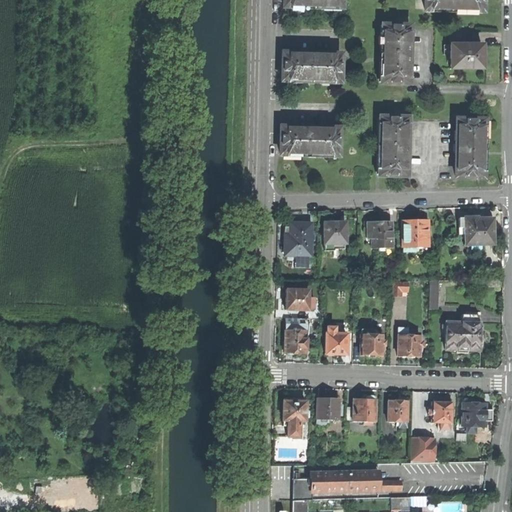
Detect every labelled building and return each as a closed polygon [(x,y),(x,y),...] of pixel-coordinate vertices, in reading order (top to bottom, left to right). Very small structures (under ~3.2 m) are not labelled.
[(425,0),(425,9),(482,11),(481,0),(425,0)] [(382,26),(381,83),(408,83),(408,55),(409,26),(382,26)] [(449,69),(482,68),(482,45),(473,45),(473,44),(469,44),(465,44),(465,45),(449,45),(449,69)] [(338,82),(339,55),(311,55),(283,54),(282,80),(301,80),(319,81),(338,82)] [(407,118),(380,118),(379,175),(405,175),(406,147),(407,118)] [(456,176),(482,177),(483,121),(457,120),(456,148),(456,176)] [(337,156),(338,129),(309,128),(281,128),(281,154),(337,156)] [(458,221),(458,236),(464,236),(464,248),(467,248),(467,251),(466,251),(466,256),(475,256),(475,257),(481,257),(481,255),(483,255),(483,247),(491,247),(491,235),(491,221),(475,221),(475,220),(463,221),(458,221)] [(402,222),(403,246),(415,246),(427,246),(427,243),(427,221),(414,222),(402,222)] [(323,223),(324,244),(343,244),(345,244),(345,223),(335,223),(335,222),(331,222),(328,222),(328,223),(323,223)] [(379,222),(366,222),(366,238),(371,238),(371,248),(391,248),(391,222),(379,222)] [(290,256),(310,256),(310,224),(289,223),(289,234),(286,234),(284,234),(284,248),(284,250),(285,252),(287,254),(290,256)] [(428,311),(437,312),(439,284),(429,284),(428,311)] [(391,299),(401,299),(401,294),(401,285),(392,285),(391,299)] [(306,290),(285,290),(285,310),(293,310),(307,310),(307,307),(307,298),(307,290),(306,290)] [(479,318),(462,318),(462,325),(446,325),(445,353),(456,354),(456,357),(463,357),(468,357),(468,354),(479,354),(480,326),(479,326),(479,318)] [(306,333),(302,333),(302,327),(293,327),(293,333),(286,333),(286,355),(296,355),(306,355),(306,350),(308,350),(308,340),(306,341),(306,333)] [(347,337),(336,337),(336,330),(328,329),(328,336),(325,336),(324,356),(335,357),(346,358),(347,337)] [(407,338),(408,331),(398,331),(398,359),(407,359),(419,359),(420,350),(423,350),(423,344),(420,344),(420,338),(407,338)] [(383,338),(375,337),(375,332),(362,332),(362,337),(361,337),(360,359),(370,359),(382,359),(383,338)] [(353,410),(347,410),(347,422),(353,422),(353,424),(364,424),(364,428),(372,428),(372,424),(375,424),(376,402),(375,402),(372,399),(367,398),(365,401),(358,401),(354,401),(353,410)] [(294,400),(285,399),(285,404),(284,404),(283,422),(284,422),(284,429),(289,429),(289,439),(303,439),(304,425),(303,423),(305,422),(305,419),(309,419),(309,413),(305,413),(306,404),(305,404),(305,400),(294,400)] [(330,401),(317,400),(316,421),(317,421),(317,427),(325,427),(325,422),(337,422),(338,417),(342,417),(342,408),(338,408),(339,401),(330,401)] [(389,402),(387,424),(399,424),(399,431),(405,431),(405,424),(406,424),(407,403),(397,403),(389,402)] [(464,406),(461,406),(460,430),(466,430),(466,436),(475,436),(475,430),(484,431),(484,425),(490,425),(491,413),(485,413),(485,406),(473,406),(473,403),(468,403),(464,403),(464,406)] [(431,404),(431,425),(440,426),(440,432),(449,432),(449,426),(450,426),(451,405),(440,405),(431,404)] [(434,439),(410,439),(410,463),(434,463),(434,439)] [(378,491),(378,490),(378,482),(378,476),(378,472),(311,474),(311,480),(311,493),(378,491)] [(311,500),(311,493),(311,480),(296,480),(293,480),(293,491),(293,501),(303,500),(311,500)] [(400,481),(378,482),(378,490),(400,490),(400,481)] [(401,507),(409,507),(409,497),(390,498),(391,510),(401,510),(401,507)] [(292,511),(302,511),(303,500),(293,501),(292,511)]
